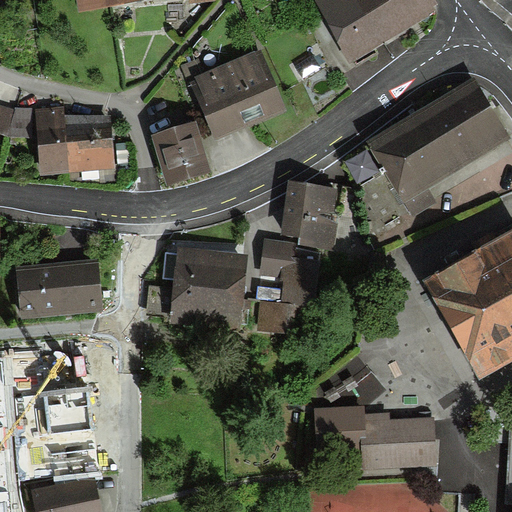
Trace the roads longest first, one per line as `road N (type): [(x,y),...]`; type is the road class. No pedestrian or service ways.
road 1 (tertiary): [(134,205),(180,205),(284,162),(479,30)]
road 2 (residential): [(127,511),(134,205)]
road 3 (residential): [(511,210),(414,264),(412,334),(446,407)]
road 4 (tertiary): [(0,195),(134,205)]
